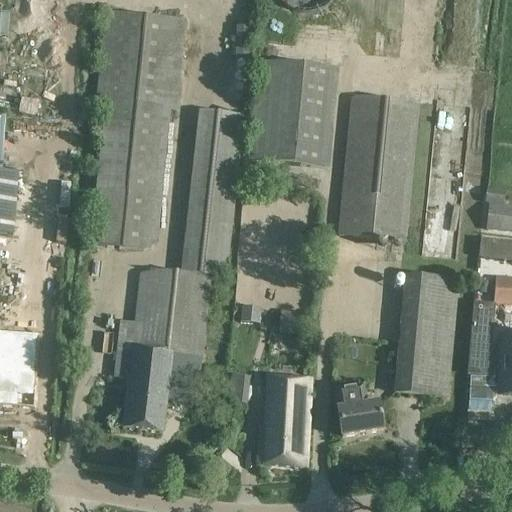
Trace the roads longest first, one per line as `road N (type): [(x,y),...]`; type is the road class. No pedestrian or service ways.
road 1 (unclassified): [(0,475),(218,511)]
road 2 (unclassified): [(348,511),(511,484)]
